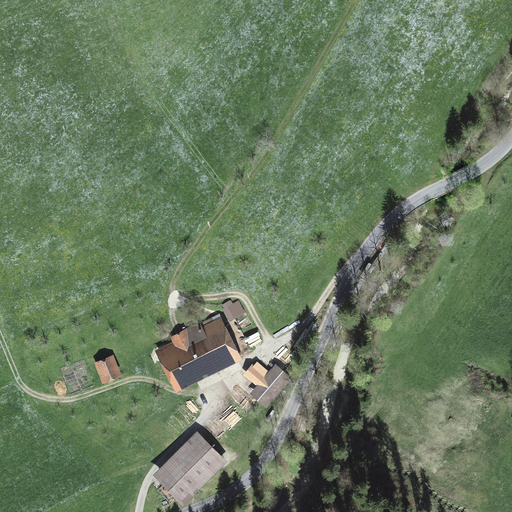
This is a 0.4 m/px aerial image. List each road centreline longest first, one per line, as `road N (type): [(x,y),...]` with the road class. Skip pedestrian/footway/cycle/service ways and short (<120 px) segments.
road 1 (unclassified): [(511,135),(478,167),(385,223),(357,261),(272,450),(233,492),(189,511)]
road 2 (track): [(323,60),(174,279),(178,299),(230,321),(249,362)]
road 3 (track): [(0,333),(17,378),(34,394),(71,398),(142,378),(207,406)]
road 4 (track): [(178,299),(245,297),(272,346)]
